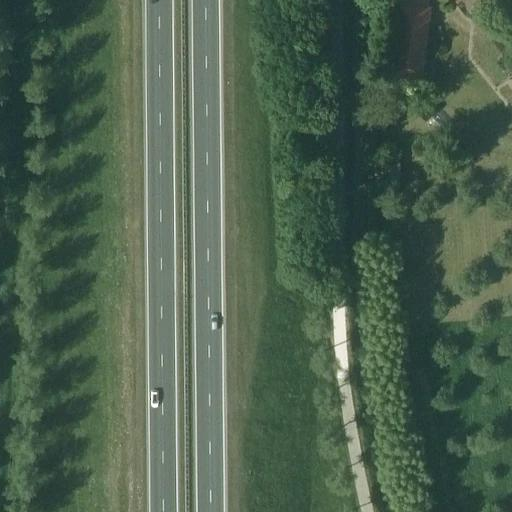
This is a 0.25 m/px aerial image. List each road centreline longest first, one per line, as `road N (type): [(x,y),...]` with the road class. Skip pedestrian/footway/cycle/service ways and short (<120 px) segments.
road 1 (trunk): [(157,0),(162,511)]
road 2 (trunk): [(206,511),(204,0)]
